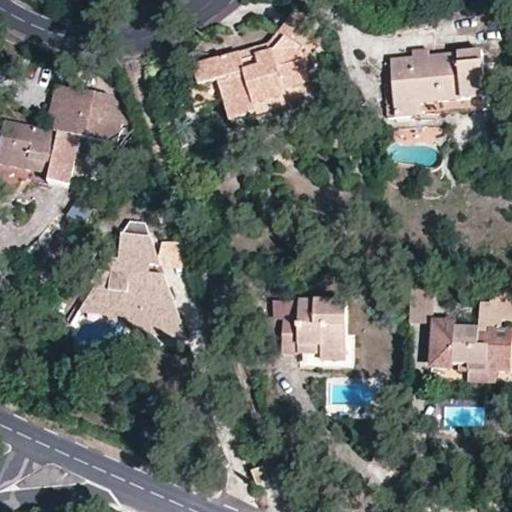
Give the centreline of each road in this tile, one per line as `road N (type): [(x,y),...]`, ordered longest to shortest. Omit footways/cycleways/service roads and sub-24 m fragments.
road 1 (residential): [(214,0),(189,18),(123,40),(55,39),(0,10)]
road 2 (residential): [(0,505),(120,480)]
